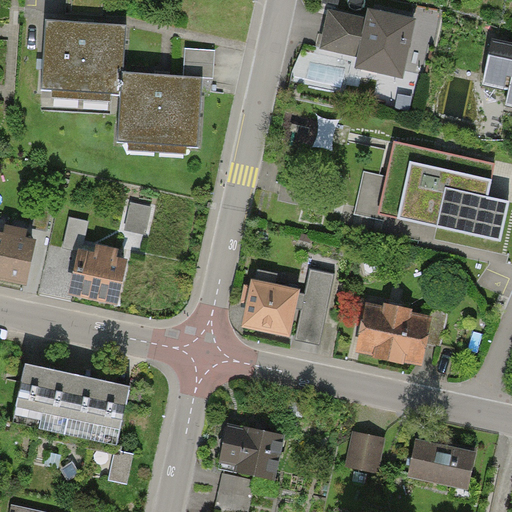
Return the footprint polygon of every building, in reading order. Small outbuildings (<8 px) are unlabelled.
[(330,16),(321,52),(402,73),(415,24),(373,13),(370,26),(330,16)] [(44,94),(123,98),(121,147),(200,150),(202,117),(203,78),(126,75),(126,63),(128,27),(47,23),(44,94)] [(511,46),(496,43),(485,91),(511,96),(508,110),(511,111),(511,46)] [(383,199),(402,203),(398,219),(452,231),(501,242),(509,203),(489,199),(497,165),(396,142),(383,199)] [(152,208),(132,204),(126,228),(146,232),(152,208)] [(53,209),(38,205),(33,228),(48,231),(53,209)] [(4,234),(0,232),(0,280),(27,286),(38,241),(28,239),(30,231),(5,225),(4,234)] [(96,254),(78,250),(69,298),(121,307),(130,260),(117,258),(119,249),(98,246),(96,254)] [(303,296),(252,286),(243,332),(294,342),(303,296)] [(370,307),(359,356),(422,370),(433,321),(370,307)] [(28,366),(16,425),(119,447),(131,387),(116,384),(85,378),(63,373),(36,367),(28,366)] [(288,439),(230,430),(224,464),(259,470),(257,481),(281,485),(288,439)] [(386,440),(350,434),(344,472),(381,477),(386,440)] [(418,445),(412,481),(470,490),(476,454),(418,445)]
